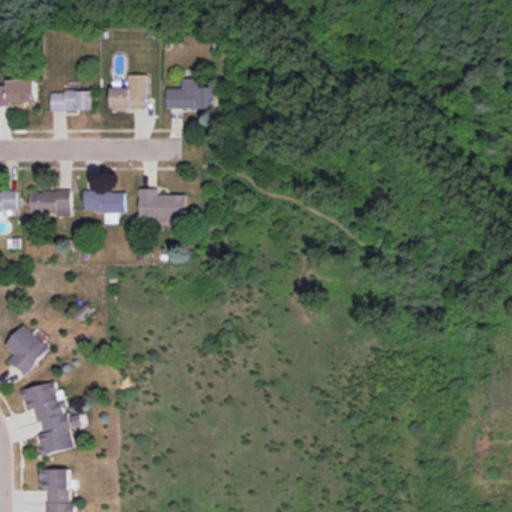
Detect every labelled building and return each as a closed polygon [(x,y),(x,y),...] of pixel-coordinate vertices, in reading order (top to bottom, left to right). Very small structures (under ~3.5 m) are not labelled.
[(113,87),(113,108),(149,108),(148,74),(130,75),(130,87),(113,87)] [(168,108),(216,108),(216,86),(200,87),(200,78),(184,78),(184,88),(168,88),(168,108)] [(37,80),(9,80),(9,85),(0,85),(0,105),(11,105),(11,102),(37,101),(37,80)] [(94,91),(52,91),(53,110),(94,110),(94,91)] [(159,194),(159,188),(140,188),(141,219),(188,218),(187,194),(159,194)] [(72,214),(72,191),(31,190),(31,214),(72,214)] [(127,212),(126,190),(85,191),(85,211),(106,211),(106,223),(119,222),(119,212),(127,212)] [(18,191),(0,191),(0,218),(5,219),(5,209),(18,209),(18,191)] [(10,360),(27,375),(51,348),(25,324),(6,344),(16,353),(10,360)] [(23,389),(27,410),(37,408),(43,433),(39,434),(44,455),(76,447),(72,428),(84,425),(82,414),(70,416),(68,408),(69,408),(65,389),(59,390),(57,381),(23,389)] [(71,469),(42,469),(42,490),(48,490),(47,511),(76,511),(76,502),(71,502),(71,469)]
